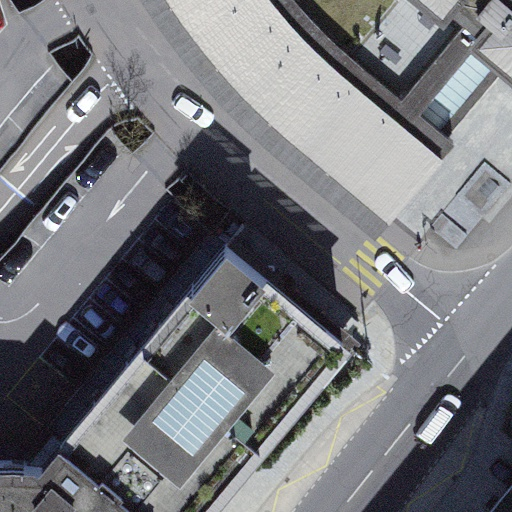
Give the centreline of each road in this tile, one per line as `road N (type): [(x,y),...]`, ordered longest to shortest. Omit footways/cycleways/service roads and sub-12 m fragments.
road 1 (residential): [(96,0),(196,125),(471,353)]
road 2 (secondary): [(471,353),(343,511)]
